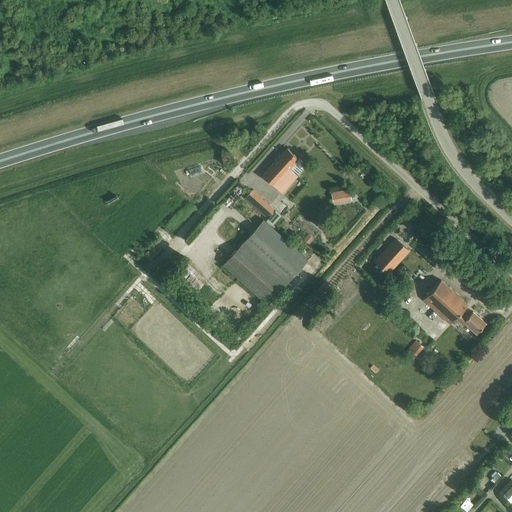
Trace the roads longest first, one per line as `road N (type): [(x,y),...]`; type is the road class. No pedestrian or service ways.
road 1 (track): [(67,357),(300,104),(511,63)]
road 2 (trunk): [(0,163),(199,104),(511,42)]
road 3 (unclassified): [(315,104),(511,274)]
road 4 (tertiary): [(511,219),(446,146),(392,0)]
